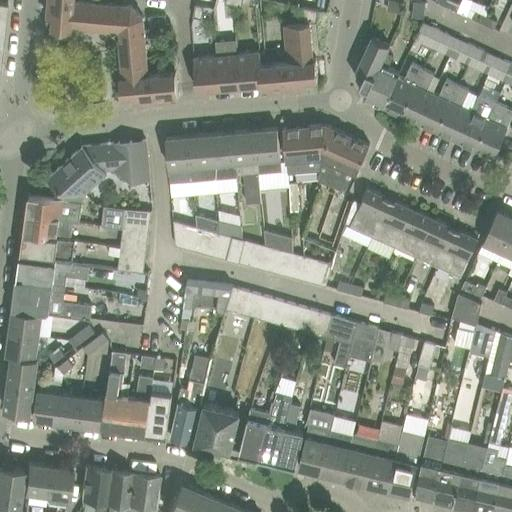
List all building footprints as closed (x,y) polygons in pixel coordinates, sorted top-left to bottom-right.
[(148,53),(144,15),(138,9),(132,3),(125,2),(113,1),(100,0),(49,0),(47,24),(74,27),(74,24),(92,25),(109,27),(111,27),(111,29),(115,33),(119,37),(120,37),(120,38),(122,55),(122,56),(124,73),(121,74),(123,100),(138,99),(142,98),(153,97),(161,97),(168,96),(179,95),(179,91),(179,89),(177,69),(158,70),(150,71),(149,71),(148,53)] [(461,2),(457,0),(448,0),(447,4),(458,9),(461,2)] [(203,17),(205,4),(196,2),(194,15),(203,17)] [(317,20),(320,9),(320,8),(304,5),(305,21),(311,21),(317,20)] [(484,21),(487,14),(476,9),(473,16),(484,21)] [(166,13),(158,14),(159,26),(167,25),(166,13)] [(159,26),(158,14),(149,14),(150,27),(159,26)] [(498,19),(487,14),(484,21),(495,26),(498,19)] [(424,20),(416,37),(424,40),(422,44),(432,49),(441,29),(424,20)] [(320,82),(317,56),(314,56),(314,55),(314,52),(311,21),(305,21),(285,23),(287,54),(288,58),(287,58),(270,59),(262,60),(264,82),(262,82),(263,83),(263,84),(263,87),(275,86),(290,85),(298,84),(305,84),(320,82)] [(451,33),(443,50),(452,53),(459,37),(451,33)] [(381,66),(391,43),(390,43),(373,35),(373,36),(369,44),(368,44),(365,46),(361,54),(362,58),(361,61),(358,68),(360,74),(364,75),(361,82),(369,86),(378,65),(381,66)] [(237,37),(216,39),(217,53),(220,86),(242,84),(238,50),(237,37)] [(459,37),(452,53),(460,57),(468,41),(459,37)] [(264,82),(262,60),(261,48),(238,50),(242,84),(262,82),(264,82)] [(487,50),(480,66),(488,70),(496,54),(487,50)] [(369,86),(364,95),(372,99),(385,105),(399,74),(387,69),(394,55),(387,52),(381,66),(378,65),(369,86)] [(220,86),(217,53),(195,55),(198,88),(220,86)] [(506,79),(511,66),(511,61),(496,54),(488,70),(506,79)] [(403,113),(424,66),(413,61),(405,77),(399,74),(385,105),(403,113)] [(428,87),(435,72),(435,71),(424,66),(403,113),(420,121),(434,90),(428,87)] [(438,129),(459,82),(447,77),(440,93),(434,90),(420,121),(438,129)] [(480,92),(473,108),(463,103),(470,87),(459,82),(438,129),(459,138),(477,147),(498,100),(480,92)] [(511,116),(511,106),(498,100),(477,147),(495,155),(511,116)] [(322,155),(333,125),(327,122),(304,124),(308,169),(321,168),(323,155),(322,155)] [(308,169),(304,124),(284,126),(287,158),(288,158),(289,171),(308,169)] [(321,168),(319,178),(349,190),(353,180),(369,146),(370,143),(371,142),(352,133),(333,125),(322,155),(323,155),(322,168),(321,168)] [(283,169),(279,126),(257,128),(260,171),(283,169)] [(260,171),(257,128),(235,130),(238,173),(245,172),(248,201),(263,200),(260,171)] [(238,173),(235,130),(212,132),(216,177),(238,175),(238,173)] [(216,177),(212,132),(190,134),(194,179),(216,177)] [(194,179),(190,134),(167,136),(171,181),(194,179)] [(151,178),(147,138),(84,144),(106,168),(117,167),(120,166),(120,172),(121,172),(134,179),(151,178)] [(108,170),(106,168),(84,144),(48,176),(58,187),(85,190),(108,170)] [(298,181),(290,181),(292,209),(300,209),(298,181)] [(373,234),(390,197),(368,187),(351,224),(373,234)] [(79,220),(81,200),(29,193),(26,214),(72,221),(73,219),(79,220)] [(395,244),(412,207),(390,197),(373,234),(395,244)] [(125,219),(127,206),(105,204),(103,223),(124,226),(125,219)] [(151,222),(152,209),(127,206),(125,219),(151,222)] [(417,254),(434,217),(412,207),(395,244),(417,254)] [(504,249),(511,231),(511,212),(499,207),(484,240),(504,249)] [(221,230),(220,217),(197,211),(198,224),(210,227),(221,230)] [(70,237),(72,221),(26,214),(24,233),(74,239),(74,237),(70,237)] [(242,224),(220,217),(221,230),(222,231),(234,234),(243,236),(242,224)] [(439,265),(456,227),(434,217),(417,254),(439,265)] [(192,247),(198,224),(175,218),(177,243),(192,247)] [(149,234),(151,222),(125,219),(124,226),(123,231),(149,234)] [(204,251),(210,227),(198,224),(192,247),(204,251)] [(216,254),(222,231),(221,230),(210,227),(204,251),(216,254)] [(295,250),(294,235),(266,227),(267,243),(270,244),(282,247),(294,250),(295,250)] [(461,275),(479,237),(456,227),(439,265),(461,275)] [(148,246),(149,234),(123,231),(122,243),(148,246)] [(228,257),(234,234),(222,231),(216,254),(228,257)] [(24,233),(22,251),(71,257),(74,239),(24,233)] [(240,260),(246,237),(245,237),(243,236),(234,234),(228,257),(240,260)] [(252,263),(258,240),(246,237),(240,260),(252,263)] [(270,244),(267,243),(258,240),(252,263),(264,267),(270,244)] [(146,258),(148,246),(122,243),(121,255),(146,258)] [(276,270),(282,247),(270,244),(264,267),(276,270)] [(288,273),(294,250),(282,247),(276,270),(288,273)] [(300,276),(306,253),(295,250),(294,250),(288,273),(300,276)] [(312,280),(318,256),(306,253),(300,276),(312,280)] [(67,283),(68,273),(89,276),(91,263),(21,254),(18,276),(54,281),(67,283)] [(145,270),(146,258),(121,255),(119,267),(145,270)] [(333,260),(321,257),(318,256),(312,280),(327,284),(333,260)] [(350,290),(352,281),(341,277),(338,287),(350,290)] [(227,307),(234,284),(188,278),(185,302),(220,307),(227,307)] [(466,279),(463,288),(482,296),(487,284),(479,281),(478,284),(466,279)] [(363,293),(365,284),(352,281),(350,290),(363,293)] [(17,285),(14,306),(34,309),(92,316),(93,302),(84,301),(64,298),(65,290),(54,289),(55,285),(35,283),(35,287),(27,286),(17,285)] [(245,312),(252,289),(234,284),(227,307),(245,312)] [(506,294),(506,295),(508,290),(500,287),(495,299),(502,302),(506,294)] [(252,289),(245,312),(257,315),(264,292),(252,289)] [(397,303),(400,294),(387,290),(385,299),(397,303)] [(483,303),(460,291),(453,315),(478,323),(478,320),(483,303)] [(269,319),(275,295),(264,292),(257,315),(269,319)] [(409,306),(412,297),(400,294),(397,303),(409,306)] [(511,297),(506,295),(506,294),(502,302),(511,306),(511,297)] [(280,322),(287,299),(275,295),(269,319),(280,322)] [(292,325),(298,302),(287,299),(280,322),(292,325)] [(433,312),(435,303),(422,300),(420,309),(433,312)] [(303,328),(310,305),(298,302),(292,325),(303,328)] [(315,331),(321,309),(310,305),(303,328),(315,331)] [(43,311),(34,310),(14,307),(8,352),(13,353),(6,407),(32,411),(39,355),(37,355),(43,311)] [(328,335),(334,312),(321,309),(315,331),(328,335)] [(356,328),(359,319),(334,312),(328,335),(342,338),(336,361),(347,364),(350,353),(356,328)] [(371,358),(381,326),(359,319),(356,328),(350,353),(371,358)] [(478,323),(471,347),(492,352),(498,328),(478,320),(478,323)] [(91,322),(81,330),(86,337),(96,329),(91,322)] [(285,325),(280,340),(294,345),(299,330),(285,325)] [(511,357),(511,355),(511,332),(498,328),(492,352),(484,385),(503,390),(504,385),(511,357)] [(402,342),(404,333),(392,329),(388,345),(400,349),(402,342)] [(76,344),(86,337),(81,330),(71,338),(76,344)] [(105,330),(94,338),(99,344),(110,337),(105,330)] [(404,333),(402,342),(411,344),(414,345),(417,336),(404,333)] [(89,352),(99,344),(94,338),(84,345),(89,352)] [(431,365),(437,342),(426,339),(419,362),(431,365)] [(50,352),(56,359),(65,351),(60,344),(50,352)] [(125,428),(130,394),(122,393),(125,370),(128,350),(114,348),(111,368),(108,391),(107,391),(106,406),(103,425),(125,428)] [(193,439),(197,419),(201,401),(202,401),(211,354),(197,351),(189,386),(182,384),(171,434),(193,439)] [(157,355),(157,354),(144,352),(142,365),(155,367),(157,355)] [(164,369),(166,356),(157,355),(155,367),(164,369)] [(65,371),(75,364),(69,356),(59,364),(65,371)] [(147,431),(152,388),(154,374),(141,372),(138,395),(130,394),(125,428),(147,431)] [(486,457),(474,507),(494,511),(506,461),(507,456),(499,454),(511,401),(511,387),(504,385),(503,390),(489,445),(489,444),(486,457)] [(102,425),(105,405),(106,397),(39,388),(35,416),(102,425)] [(147,431),(168,434),(174,391),(152,388),(150,411),(147,431)] [(271,410),(259,455),(266,457),(278,459),(291,401),(293,393),(279,390),(276,400),(274,399),(271,410)] [(232,448),(241,409),(206,401),(197,440),(232,448)] [(291,401),(278,459),(290,462),(297,464),(302,445),(305,430),(297,428),(302,404),(291,401)] [(259,455),(271,410),(252,405),(241,451),(259,455)] [(309,406),(306,422),(354,430),(357,414),(309,406)] [(322,470),(332,428),(310,423),(300,465),(322,470)] [(412,492),(426,433),(404,427),(400,442),(397,456),(390,487),(412,492)] [(344,475),(354,434),(332,428),(322,470),(344,475)] [(368,481),(379,436),(355,430),(354,434),(344,475),(352,477),(352,478),(359,480),(359,479),(368,481)] [(435,498),(449,438),(430,433),(415,493),(435,498)] [(449,438),(435,498),(454,502),(470,440),(450,435),(449,438)] [(397,456),(400,442),(379,436),(368,481),(390,487),(397,456)] [(486,457),(489,444),(470,440),(454,502),(474,507),(486,457)] [(48,492),(51,464),(29,461),(25,489),(48,492)] [(496,511),(511,511),(511,462),(506,461),(494,511),(496,511)] [(0,463),(0,481),(22,485),(24,466),(0,463)] [(105,511),(107,501),(111,467),(86,463),(84,483),(82,499),(84,499),(82,511),(105,511)] [(51,464),(48,492),(51,493),(49,503),(66,505),(67,495),(70,495),(71,487),(74,467),(51,464)] [(112,467),(107,501),(110,501),(108,511),(126,511),(128,503),(132,504),(136,470),(112,467)] [(126,511),(138,511),(140,503),(157,505),(161,473),(136,470),(132,504),(128,503),(126,511)] [(0,500),(19,504),(22,486),(22,485),(0,481),(0,500)] [(173,511),(192,511),(202,490),(187,484),(186,485),(180,482),(168,510),(173,511)] [(216,511),(222,499),(202,490),(192,511),(216,511)] [(240,511),(243,507),(222,499),(216,511),(240,511)] [(18,511),(19,504),(0,500),(0,511),(18,511)]
